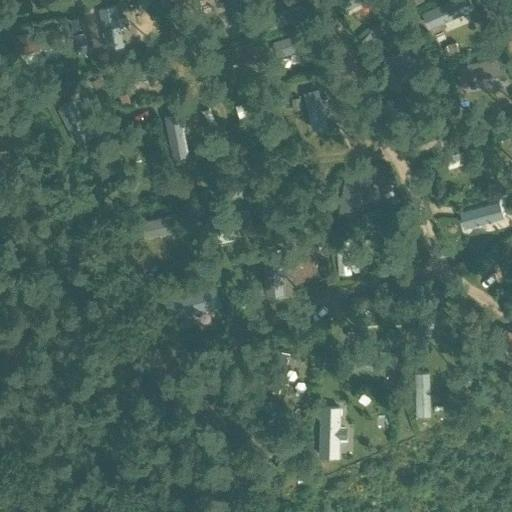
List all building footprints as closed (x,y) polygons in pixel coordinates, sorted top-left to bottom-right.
[(228,0),(235,26),(250,22),(244,0),(228,0)] [(338,0),(344,10),(361,0),(338,0)] [(451,0),(423,12),(429,27),(473,8),(469,0),(451,0)] [(115,5),(99,8),(107,49),(123,46),(115,5)] [(269,28),(303,18),(300,6),(266,15),(269,28)] [(20,54),(44,49),(61,45),(66,44),(62,28),(16,37),(20,54)] [(312,45),(308,29),(275,39),(279,54),(312,45)] [(90,46),(87,35),(77,38),(80,49),(90,46)] [(420,47),(407,39),(396,55),(390,51),(379,68),(386,72),(382,78),(395,86),(420,47)] [(216,52),(220,67),(256,56),(252,42),(216,52)] [(450,56),(460,53),(457,42),(447,45),(450,56)] [(166,69),(161,54),(121,67),(126,82),(166,69)] [(501,56),(458,65),(461,81),(505,72),(501,56)] [(222,86),(225,94),(232,92),(230,84),(222,86)] [(305,93),(313,128),(326,125),(318,90),(305,93)] [(122,105),(131,102),(128,93),(119,96),(122,105)] [(271,108),(267,94),(234,105),(239,119),(271,108)] [(299,97),(291,98),(292,108),(300,107),(299,97)] [(77,144),(91,137),(73,101),(58,109),(77,144)] [(164,115),(173,158),(188,156),(180,112),(164,115)] [(187,130),(188,147),(200,147),(200,130),(187,130)] [(100,148),(106,163),(142,149),(137,134),(100,148)] [(449,167),(477,158),(474,147),(446,155),(449,167)] [(356,216),(363,174),(346,172),(339,213),(356,216)] [(321,201),(320,190),(292,192),(293,203),(321,201)] [(502,215),(498,200),(460,210),(464,226),(502,215)] [(208,217),(211,233),(250,225),(246,209),(208,217)] [(137,222),(140,236),(182,227),(179,213),(137,222)] [(347,238),(335,239),(339,273),(351,272),(347,238)] [(279,252),(279,248),(263,250),(267,295),(283,293),(280,263),(287,263),(286,252),(279,252)] [(170,318),(221,304),(216,285),(165,299),(170,318)] [(437,311),(423,306),(412,343),(426,347),(437,311)] [(511,350),(511,332),(505,328),(497,342),(511,350)] [(398,352),(354,345),(351,362),(395,368),(398,352)] [(273,348),(263,386),(279,390),(289,352),(273,348)] [(415,372),(416,414),(430,414),(429,371),(415,372)] [(358,400),(366,405),(371,398),(363,392),(358,400)] [(231,432),(206,398),(194,408),(219,441),(231,432)] [(339,426),(339,407),(320,406),(319,455),(338,456),(338,438),(345,438),(346,426),(339,426)] [(258,438),(287,459),(295,448),(266,427),(258,438)]
